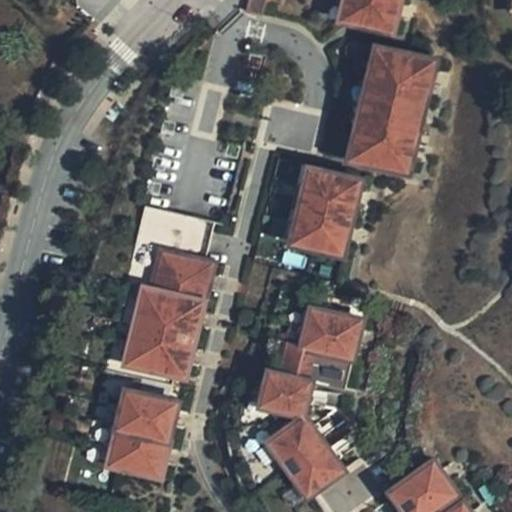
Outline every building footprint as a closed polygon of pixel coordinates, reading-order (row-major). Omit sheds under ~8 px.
[(267,13),(270,0),(255,0),(253,9),(267,13)] [(349,16),(353,0),(342,0),(340,13),(349,16)] [(400,28),(406,0),(353,0),(349,16),(400,28)] [(383,82),(392,45),(385,43),(376,80),(383,82)] [(417,130),(426,93),(433,95),(442,57),(392,45),(383,82),(376,80),(367,118),(374,120),(365,157),(415,169),(424,131),(417,130)] [(367,118),(376,80),(367,78),(357,116),(367,118)] [(424,131),(433,95),(426,93),(417,130),(424,131)] [(365,157),(374,120),(367,118),(358,155),(365,157)] [(300,239),(318,164),(308,162),(290,237),(300,239)] [(350,252),(369,176),(318,164),(300,239),(350,252)] [(194,334),(202,298),(210,300),(219,261),(169,249),(160,286),(153,284),(144,321),(151,323),(141,361),(192,374),(201,335),(194,334)] [(312,342),(321,305),(313,303),(304,341),(312,342)] [(352,387),(369,317),(321,305),(312,342),(304,341),(294,338),(286,370),(282,369),(279,383),(274,382),(269,401),(269,402),(310,412),(311,411),(319,379),(352,387)] [(279,383),(282,369),(277,368),(274,382),(279,383)] [(269,401),(274,382),(267,380),(262,399),(269,401)] [(167,473),(185,398),(136,386),(118,461),(167,473)] [(351,468),(311,411),(310,412),(276,436),(289,453),(290,455),(294,452),(308,472),(304,475),(306,477),(316,492),(351,468)] [(289,453),(276,436),(270,440),(282,457),(289,453)] [(290,455),(304,475),(308,472),(294,452),(290,455)] [(401,487),(418,511),(433,511),(464,490),(441,458),(401,487)] [(299,481),(310,496),(316,492),(306,477),(299,481)] [(392,493),(406,511),(418,511),(401,487),(392,493)] [(453,511),(479,511),(471,500),(453,511)]
